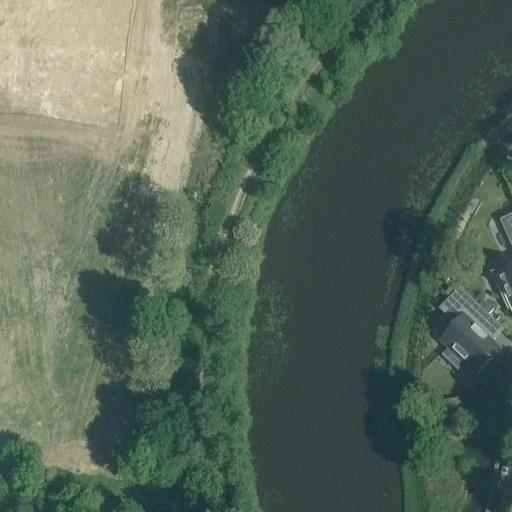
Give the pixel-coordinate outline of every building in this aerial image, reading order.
[(150,253),(175,79),(23,57),(26,34),(133,50),(140,0),(0,0),(0,434),(104,450),(111,401),(20,388),(24,361),(128,377),(140,293),(132,257),(150,253)] [(511,218),(503,223),(511,243),(511,262),(510,268),(493,275),(492,274),(491,274),(508,312),(509,312),(509,311),(511,309),(511,218)] [(458,248),(455,256),(456,261),(465,265),(469,263),(473,255),(471,250),(463,247),(458,248)] [(444,294),(451,301),(441,311),(453,322),(438,339),(449,349),(442,358),(458,372),(466,365),(477,375),(499,352),(488,342),(492,339),(494,341),(503,329),(488,315),(479,306),(456,285),(444,294)] [(482,303),(479,306),(488,315),(494,310),(489,306),(482,303)]
